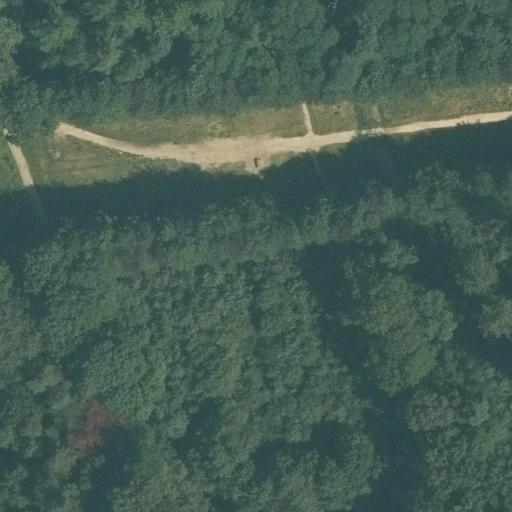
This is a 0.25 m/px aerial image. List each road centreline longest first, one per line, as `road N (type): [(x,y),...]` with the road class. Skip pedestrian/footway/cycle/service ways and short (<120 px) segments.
road 1 (track): [(511,495),(363,293),(314,154),(282,0)]
road 2 (track): [(0,106),(152,511)]
road 3 (track): [(2,112),(160,150),(368,134)]
